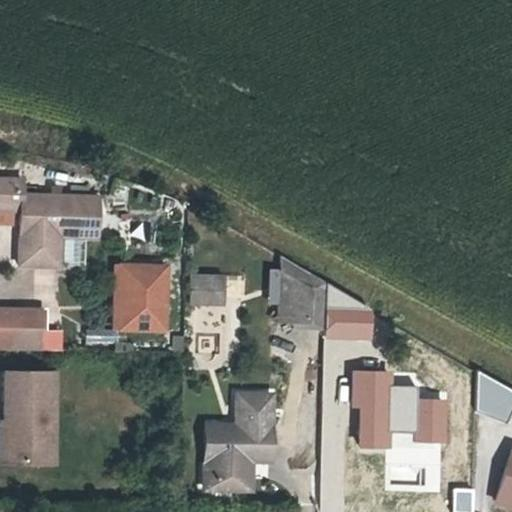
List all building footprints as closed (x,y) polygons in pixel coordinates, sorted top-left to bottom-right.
[(12,206),(12,223),(21,224),(21,240),(12,240),(12,261),(54,261),(54,232),(91,232),(92,191),(17,190),(17,173),(0,173),(0,206),(5,206),(12,206)] [(21,224),(12,223),(12,240),(21,240),(21,224)] [(115,258),(115,322),(160,322),(160,258),(115,258)] [(191,271),(191,283),(218,284),(218,272),(191,271)] [(283,271),(281,322),(296,322),(312,323),(313,291),(307,287),(283,271)] [(318,272),(307,287),(313,291),(312,323),(296,322),(295,330),(326,331),(328,278),(318,272)] [(342,290),(341,304),(467,379),(467,364),(342,290)] [(0,305),(0,345),(37,346),(38,306),(0,305)] [(0,370),(0,421),(3,422),(4,460),(47,460),(47,370),(0,370)] [(247,457),(258,458),(278,458),(279,391),(247,391),(246,425),(214,424),(213,478),(247,479),(247,457)] [(511,449),(510,449),(493,502),(511,507),(511,449)] [(247,479),(213,478),(213,488),(258,489),(258,458),(247,457),(247,479)] [(375,493),(373,511),(419,511),(421,497),(375,493)]
